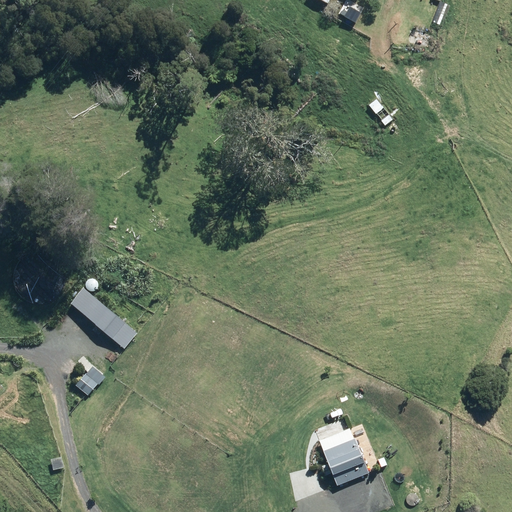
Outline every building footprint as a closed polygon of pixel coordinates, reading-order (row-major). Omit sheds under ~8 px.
[(388,15),(389,29),(402,28),(401,14),(388,15)] [(433,34),(410,31),(409,47),(412,47),(411,55),(430,57),(433,34)] [(380,99),(370,106),(386,127),(395,120),(380,99)] [(139,334),(85,289),(71,306),(125,350),(139,334)] [(327,451),(340,488),(370,477),(357,440),(327,451)]
